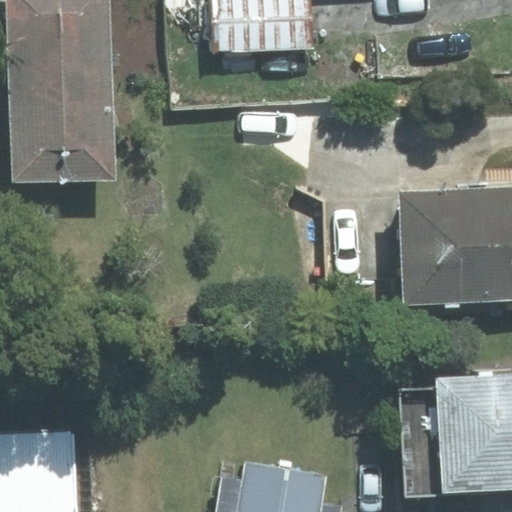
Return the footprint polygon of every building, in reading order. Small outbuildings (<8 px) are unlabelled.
[(97,0),(0,0),(0,185),(96,185),(97,0)] [(193,0),(194,55),(300,54),(299,0),(193,0)] [(511,196),(380,200),(382,292),(511,288),(511,196)] [(511,378),(415,384),(418,497),(511,492),(511,378)] [(51,511),(49,440),(0,441),(0,511),(51,511)] [(311,511),(319,475),(233,462),(223,511),(311,511)]
